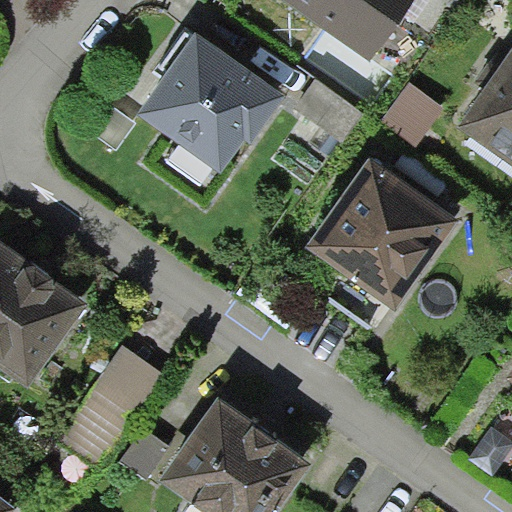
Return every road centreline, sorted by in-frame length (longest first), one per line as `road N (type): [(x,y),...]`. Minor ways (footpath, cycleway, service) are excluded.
road 1 (residential): [(490,511),(0,156)]
road 2 (residential): [(96,0),(0,109)]
